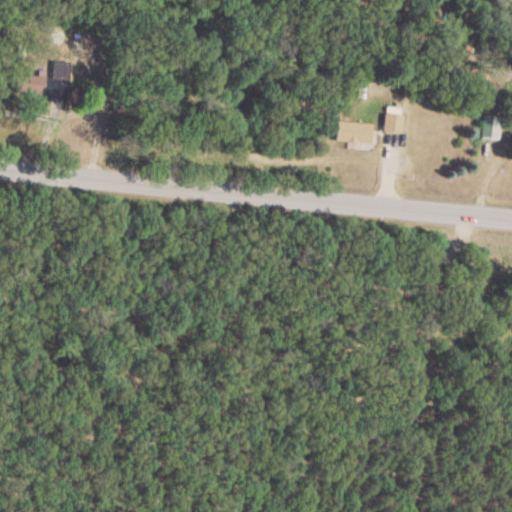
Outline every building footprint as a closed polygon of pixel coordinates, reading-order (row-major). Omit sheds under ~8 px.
[(70,64),(54,64),(54,83),(70,83),(70,64)] [(41,101),(46,76),(38,74),(36,80),(15,77),(11,95),(41,101)] [(400,119),(382,117),(381,135),(398,137),(400,119)] [(498,120),(480,120),(480,141),(498,141),(498,120)] [(333,144),(368,148),(370,128),(335,124),(333,144)]
